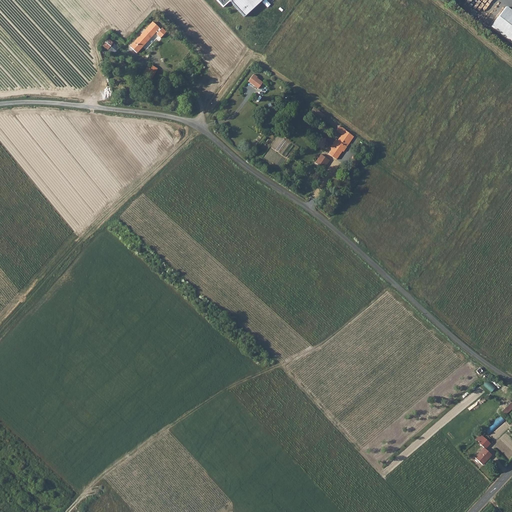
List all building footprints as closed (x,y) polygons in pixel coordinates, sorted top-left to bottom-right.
[(218,0),(221,3),(223,0),(230,0),(243,13),(256,0),(218,0)] [(491,27),(511,43),(511,11),(507,7),(491,27)] [(153,21),(129,47),(136,52),(159,27),(153,21)] [(107,39),(102,45),(114,54),(119,48),(107,39)] [(127,65),(126,65),(120,61),(115,69),(123,73),(127,65)] [(146,76),(150,79),(157,68),(152,66),(150,69),(146,76)] [(253,73),(248,81),(258,88),(262,82),(257,78),(258,77),(253,73)] [(318,111),(316,116),(323,119),(325,113),(318,111)] [(344,130),(337,141),(332,149),(340,154),(342,150),(345,146),(347,146),(351,140),(348,139),(351,135),(344,130)] [(329,153),(336,159),(340,154),(332,149),(329,153)] [(321,153),(315,161),(323,167),(329,159),(321,153)] [(511,407),(511,402),(502,410),(505,414),(511,407)] [(489,426),(493,431),(506,422),(502,417),(489,426)] [(484,436),(479,442),(485,448),(477,458),(484,465),(493,455),(487,449),(491,443),(484,436)]
